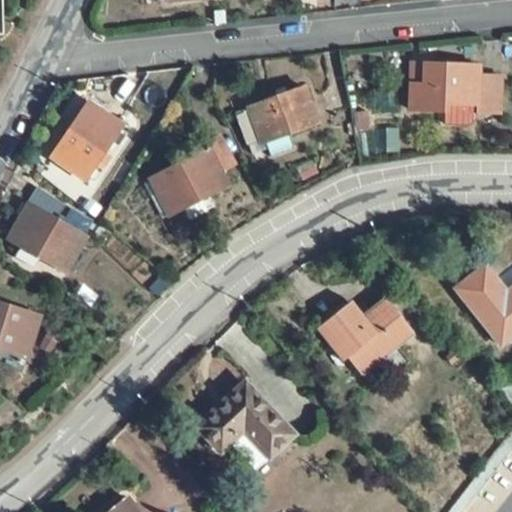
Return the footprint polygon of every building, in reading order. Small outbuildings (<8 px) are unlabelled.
[(479,66),(412,63),(409,111),(444,113),(444,104),(456,105),(475,106),(475,115),(498,117),(501,77),(479,76),(479,66)] [(305,87),(248,108),(260,140),(261,144),(265,142),(288,134),(318,122),(305,87)] [(88,102),(51,158),(85,181),(122,125),(88,102)] [(456,105),(444,104),(444,113),(456,114),(456,105)] [(288,134),(265,142),(270,157),(293,148),(288,134)] [(169,215),(183,209),(189,221),(207,211),(201,199),(229,185),(221,171),(234,164),(219,135),(205,142),(208,149),(150,180),(150,181),(169,215)] [(144,184),(162,218),(169,215),(150,181),(144,184)] [(38,189),(9,240),(21,247),(35,255),(65,273),(86,237),(84,236),(91,222),(38,189)] [(21,247),(17,254),(31,262),(35,255),(21,247)] [(486,265),(456,289),(497,341),(511,329),(511,266),(496,279),(486,265)] [(352,302),(317,329),(343,362),(348,358),(358,349),(372,366),(414,333),(386,298),(364,317),(352,302)] [(0,304),(0,346),(27,355),(40,317),(0,304)] [(63,331),(51,324),(39,348),(51,354),(63,331)] [(511,329),(497,341),(501,346),(511,337),(511,329)] [(455,348),(445,358),(453,366),(462,357),(455,348)] [(358,349),(348,358),(360,375),(372,366),(358,349)] [(245,385),(200,427),(221,450),(229,444),(255,470),(269,454),(269,455),(292,434),(245,385)] [(138,511),(128,499),(111,511),(138,511)]
